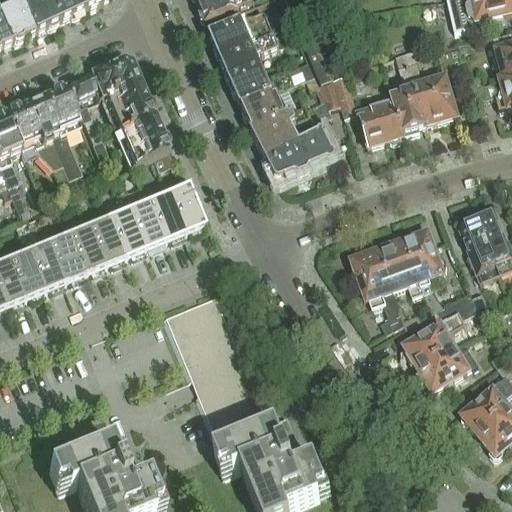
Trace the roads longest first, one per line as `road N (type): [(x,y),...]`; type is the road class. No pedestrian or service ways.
road 1 (residential): [(265,248),(313,344),(448,511)]
road 2 (residential): [(0,363),(265,248)]
road 3 (residential): [(265,248),(511,166)]
road 4 (residential): [(152,21),(199,130),(265,248)]
road 5 (residential): [(0,86),(152,21)]
